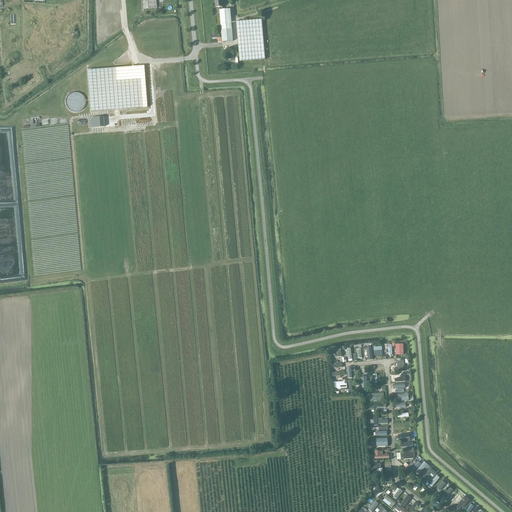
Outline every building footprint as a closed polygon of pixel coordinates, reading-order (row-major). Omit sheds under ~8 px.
[(143,0),(144,9),(157,8),(156,0),(143,0)] [(233,41),(232,29),(230,9),(223,10),(223,7),(222,0),(214,0),(216,8),(220,8),(220,10),(222,42),(233,41)] [(262,20),(236,22),(240,62),(265,60),(262,20)] [(234,57),(234,55),(234,54),(233,52),(232,51),(231,51),(229,51),(228,51),(226,52),(225,53),(225,54),(224,56),(225,57),(226,59),(227,60),(228,60),(230,60),(231,60),(233,59),(234,58),(234,57)] [(147,108),(144,66),(88,70),(91,112),(147,108)] [(81,70),(63,82),(67,89),(86,77),(81,70)] [(86,106),(86,105),(86,103),(85,101),(85,100),(83,98),(82,97),(80,96),(79,96),(77,95),(75,95),(74,96),(72,97),(71,98),(69,99),(68,101),(68,102),(67,104),(67,106),(68,108),(69,110),(70,111),(71,112),(72,113),(74,113),(76,114),(78,114),(80,113),(81,112),(83,111),(84,109),(85,108),(86,106)] [(99,118),(91,118),(92,128),(100,127),(104,127),(103,117),(99,118)] [(403,345),(395,345),(396,355),(404,355),(403,345)] [(383,393),(369,394),(370,401),(384,401),(383,393)] [(396,394),(396,402),(408,401),(408,394),(396,394)] [(374,452),(374,455),(372,455),(372,460),(389,459),(389,455),(380,455),(380,452),(374,452)] [(414,472),(421,463),(419,461),(411,470),(414,472)] [(419,474),(424,468),(421,465),(416,471),(419,474)] [(423,477),(426,480),(431,474),(434,477),(436,473),(433,471),(431,468),(423,477)] [(417,480),(408,490),(415,495),(416,495),(424,485),(417,480)] [(439,492),(446,484),(443,482),(437,489),(439,492)] [(448,498),(454,492),(450,488),(444,495),(448,498)] [(403,492),(400,489),(393,499),(396,501),(403,492)] [(412,497),(408,495),(401,505),(404,507),(412,497)] [(409,511),(416,502),(412,499),(405,509),(409,511)] [(460,511),(467,503),(463,499),(456,508),(460,511)]
